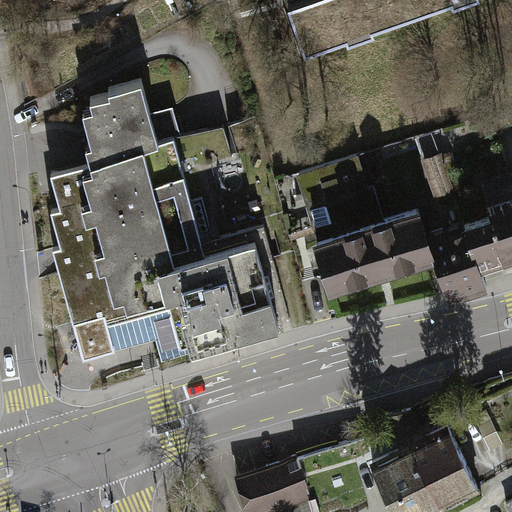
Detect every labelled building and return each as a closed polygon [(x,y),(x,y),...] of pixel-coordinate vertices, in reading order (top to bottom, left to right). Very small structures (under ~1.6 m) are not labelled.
[(296,0),(288,3),(305,51),(346,37),(348,41),(374,32),(373,27),(452,0),(453,4),(464,0),(296,0)] [(94,141),(99,158),(143,146),(158,142),(140,78),(109,86),(110,90),(88,96),(96,124),(87,127),(91,142),(94,141)] [(143,146),(99,158),(50,170),(59,203),(49,206),(59,244),(51,246),(81,357),(125,346),(115,309),(130,305),(177,293),(192,348),(235,336),(277,325),(254,240),(174,261),(143,146)] [(357,154),(297,172),(313,225),(372,208),(357,154)] [(424,159),(435,191),(450,186),(439,154),(424,159)] [(493,214),(464,223),(477,264),(511,253),(511,172),(482,181),(493,214)] [(416,207),(317,238),(332,286),(431,255),(425,235),(416,207)] [(425,235),(431,255),(436,253),(449,295),(484,284),(477,264),(464,223),(425,235)] [(409,442),(439,504),(477,485),(447,423),(409,442)] [(349,440),(297,456),(310,497),(314,511),(325,511),(367,500),(349,440)] [(422,511),(439,504),(409,442),(371,460),(396,511),(422,511)] [(297,456),(235,474),(246,511),(260,511),(310,497),(297,456)]
